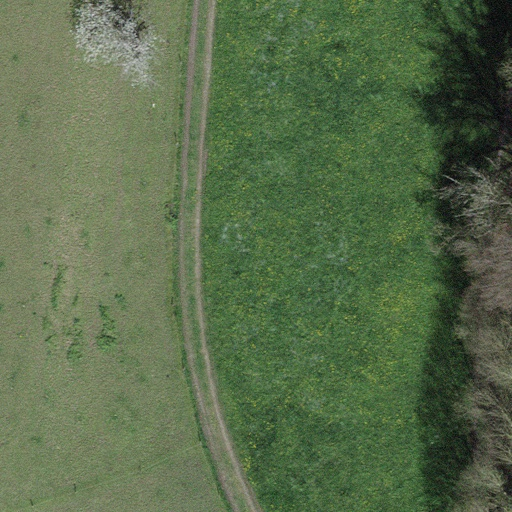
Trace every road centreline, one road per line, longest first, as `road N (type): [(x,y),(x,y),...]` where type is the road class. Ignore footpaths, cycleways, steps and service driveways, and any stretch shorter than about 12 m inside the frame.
road 1 (track): [(206,0),(191,290),(199,363),(247,511)]
road 2 (track): [(499,511),(489,348),(511,219)]
